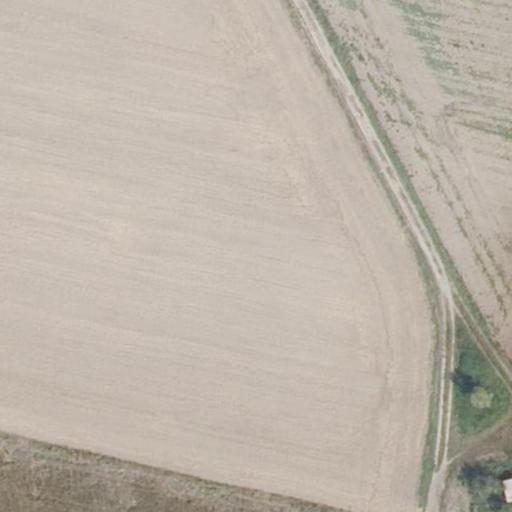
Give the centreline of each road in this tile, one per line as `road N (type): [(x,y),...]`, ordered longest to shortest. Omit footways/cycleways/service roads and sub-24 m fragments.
road 1 (track): [(424,511),(448,293),(298,0)]
road 2 (track): [(448,293),(511,399)]
